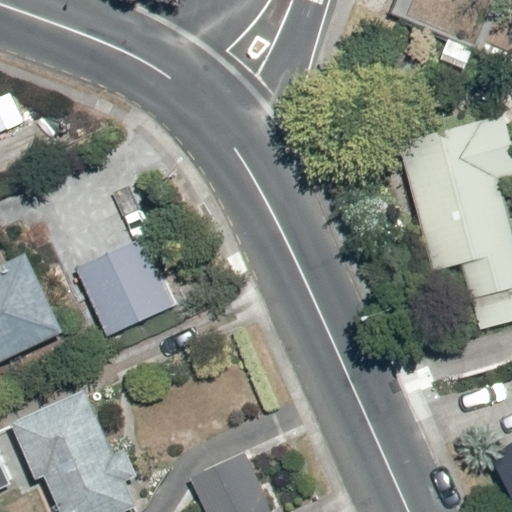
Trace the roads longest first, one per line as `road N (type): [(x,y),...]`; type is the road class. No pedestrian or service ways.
road 1 (secondary): [(204,100),(297,263),(406,511)]
road 2 (secondary): [(0,5),(134,55),(204,100)]
road 3 (tertiary): [(204,100),(240,66),(276,0)]
